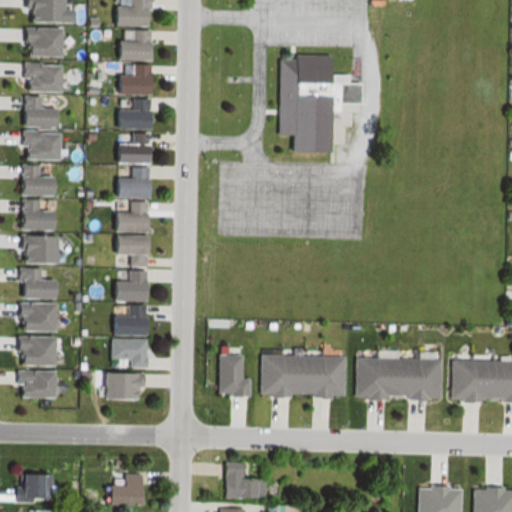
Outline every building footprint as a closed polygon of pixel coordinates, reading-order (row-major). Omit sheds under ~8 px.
[(17,0),(17,18),(60,21),(61,6),(50,5),(50,0),(17,0)] [(119,0),(119,5),(110,5),(110,24),(139,24),(139,0),(119,0)] [(52,28),(16,28),(16,55),(52,55),(52,28)] [(113,30),(113,58),(141,58),(141,30),(113,30)] [(277,57),(273,133),(291,133),(290,149),(322,151),(327,59),(277,57)] [(15,90),(50,90),(50,63),(15,63),(15,90)] [(139,92),(139,64),(124,64),(124,75),(110,75),(110,92),(139,92)] [(31,106),(31,95),(13,95),(13,125),(44,125),(44,106),(31,106)] [(138,98),(122,98),(122,107),(107,107),(107,126),(138,126),(138,98)] [(48,131),(13,131),(13,158),(48,158),(48,131)] [(121,141),(106,141),(106,161),(136,161),(136,133),(121,133),(121,141)] [(28,164),(10,164),(10,193),(41,193),(41,175),(28,175),(28,164)] [(119,167),(119,176),(106,176),(106,194),(135,194),(135,167),(119,167)] [(28,210),(28,200),(11,200),(11,228),(41,228),(41,210),(28,210)] [(118,201),(118,211),(105,211),(105,230),(134,230),(134,201),(118,201)] [(44,234),(12,234),(12,262),(44,262),(44,234)] [(105,235),(105,254),(119,254),(119,264),(133,264),(133,235),(105,235)] [(30,279),(29,267),(10,269),(12,299),(43,297),(42,278),(30,279)] [(117,280),(104,280),(104,299),(133,299),(133,271),(117,271),(117,280)] [(44,330),(44,303),(11,303),(11,330),(44,330)] [(105,316),(105,333),(133,333),(133,305),(118,305),(118,316),(105,316)] [(11,337),(11,364),(44,364),(44,337),(11,337)] [(118,366),(135,366),(135,338),(100,338),(100,358),(118,358),(118,366)] [(236,356),(212,356),(212,392),(236,392),(236,356)] [(432,395),(432,358),(351,360),(352,397),(432,395)] [(284,359),(284,388),(334,389),(334,360),(284,359)] [(511,397),(511,361),(444,363),(445,399),(511,397)] [(44,396),(43,369),(9,371),(9,397),(44,396)] [(94,396),(128,396),(128,371),(94,371),(94,396)] [(231,463),(214,463),(214,496),(255,496),(255,479),(231,478),(231,463)] [(9,472),(9,498),(38,498),(38,472),(9,472)] [(113,484),(99,484),(99,502),(129,502),(129,474),(113,474),(113,484)]
